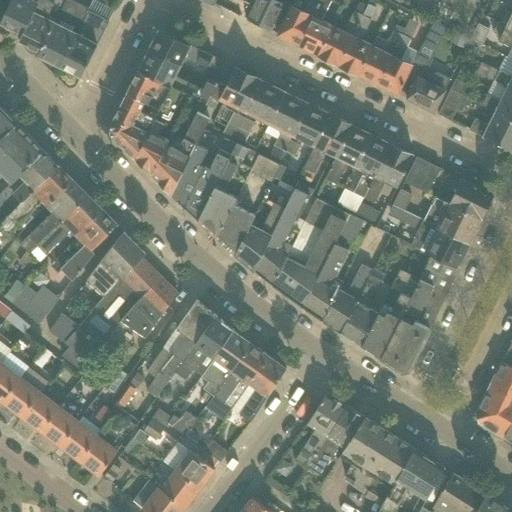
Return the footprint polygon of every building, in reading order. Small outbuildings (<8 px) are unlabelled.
[(11,0),(2,22),(8,29),(14,29),(24,32),(37,0),(11,0)] [(26,46),(31,52),(39,54),(55,21),(47,16),(54,0),(37,0),(24,32),(20,40),(27,44),(26,46)] [(107,17),(112,7),(96,0),(89,0),(86,7),(107,17)] [(208,0),(213,2),(214,0),(243,0),(254,5),(248,19),(271,31),(285,3),(279,0),(208,0)] [(293,6),(278,35),(299,45),(321,0),(310,0),(305,11),(293,6)] [(331,0),(321,0),(299,45),(319,55),(334,26),(322,20),(331,0)] [(344,31),(334,26),(319,55),(339,65),(364,15),(363,15),(368,5),(360,1),(355,11),(344,31)] [(363,15),(364,15),(371,18),(372,19),(378,8),(369,3),(368,5),(363,15)] [(67,27),(66,27),(55,21),(39,54),(60,65),(86,12),(77,8),(67,27)] [(511,11),(506,9),(500,22),(506,26),(511,28),(511,11)] [(82,76),(98,44),(110,20),(89,10),(87,13),(86,12),(60,65),(82,76)] [(361,39),(371,18),(364,15),(339,65),(359,75),(374,45),(361,39)] [(431,21),(421,53),(435,57),(444,25),(431,21)] [(398,25),(396,30),(395,30),(388,42),(378,36),(374,45),(359,75),(379,85),(403,34),(406,30),(406,29),(398,25)] [(511,28),(506,26),(499,39),(511,45),(511,28)] [(208,66),(214,56),(163,31),(161,36),(157,34),(149,50),(181,65),(186,56),(208,67),(208,66)] [(470,38),(457,32),(452,42),(465,49),(470,38)] [(414,64),(402,58),(411,38),(403,34),(379,85),(399,95),(399,94),(406,80),(414,64)] [(184,93),(191,96),(209,105),(215,108),(219,99),(225,87),(214,81),(208,78),(204,87),(177,74),(181,65),(149,50),(139,70),(171,87),(184,93)] [(434,74),(430,82),(423,79),(427,69),(428,70),(433,59),(420,53),(414,64),(406,80),(399,94),(408,98),(407,99),(435,112),(445,89),(451,77),(439,72),(434,74)] [(208,66),(218,71),(223,61),(214,56),(208,66)] [(239,128),(263,80),(236,67),(225,87),(219,99),(222,99),(237,107),(230,123),(228,122),(224,131),(235,136),(239,128)] [(511,76),(511,77),(499,70),(498,72),(490,68),(485,77),(493,81),(507,88),(508,86),(510,87),(511,87),(511,76)] [(124,101),(140,108),(144,100),(147,101),(161,107),(171,87),(139,70),(124,101)] [(456,78),(451,89),(464,95),(468,98),(473,86),(456,78)] [(246,142),(250,133),(251,133),(259,117),(270,123),(286,91),(263,80),(239,128),(235,136),(246,142)] [(169,140),(158,134),(162,126),(167,126),(184,93),(171,87),(161,107),(156,117),(150,129),(136,158),(152,174),(169,140)] [(501,100),(487,94),(482,105),(495,111),(496,110),(498,111),(511,118),(511,90),(507,88),(501,100)] [(439,114),(452,120),(463,95),(464,95),(451,89),(439,114)] [(308,103),(286,91),(270,123),(265,132),(278,138),(270,154),(280,159),(285,150),(308,103)] [(136,158),(150,129),(156,117),(140,108),(124,101),(111,126),(112,134),(136,158)] [(316,146),(331,114),(308,103),(285,150),(297,156),(304,140),(316,146)] [(0,139),(18,123),(0,104),(0,139)] [(210,117),(215,108),(209,105),(204,114),(209,116),(209,117),(210,117)] [(511,118),(498,111),(496,110),(495,111),(489,125),(475,118),(470,129),(511,149),(511,118)] [(200,135),(209,116),(204,114),(197,111),(183,140),(172,134),(169,140),(152,174),(171,193),(196,143),(200,135)] [(353,124),(331,114),(316,146),(305,168),(316,173),(327,151),(338,156),(353,124)] [(0,177),(4,173),(12,181),(20,173),(44,149),(18,123),(0,139),(0,177)] [(372,134),(353,124),(338,156),(327,178),(338,184),(349,162),(357,166),(372,134)] [(354,193),(365,198),(365,197),(391,144),(372,134),(357,166),(366,170),(354,193)] [(199,220),(217,237),(252,166),(259,154),(247,148),(248,147),(236,142),(231,153),(199,220)] [(208,149),(196,143),(171,193),(185,206),(206,165),(201,163),(208,149)] [(365,197),(376,203),(387,181),(398,186),(414,155),(391,144),(365,197)] [(0,195),(8,203),(7,205),(13,211),(59,164),(44,149),(20,173),(12,181),(0,193),(0,195)] [(206,165),(185,206),(199,220),(231,153),(226,151),(224,155),(218,152),(212,164),(211,168),(206,165)] [(252,166),(217,237),(236,253),(254,215),(263,197),(265,198),(272,183),(281,165),(259,154),(252,166)] [(441,168),(417,156),(405,182),(428,193),(441,168)] [(0,251),(13,236),(9,233),(18,224),(24,229),(49,205),(48,204),(73,179),(59,164),(13,211),(0,224),(0,251)] [(491,198),(492,194),(457,176),(454,181),(460,184),(450,203),(482,219),(484,217),(486,216),(490,209),(489,206),(493,199),(491,198)] [(27,250),(20,260),(18,262),(25,268),(34,256),(31,252),(38,245),(39,245),(88,194),(73,179),(48,204),(49,205),(53,209),(26,238),(27,239),(21,244),(27,250)] [(255,270),(284,206),(291,192),(272,183),(265,198),(263,197),(254,215),(236,253),(255,270)] [(317,198),(309,195),(310,194),(295,186),(291,192),(284,206),(255,270),(273,284),(287,254),(291,247),(317,198)] [(393,204),(404,210),(405,211),(413,194),(402,188),(393,204)] [(103,209),(88,194),(39,245),(46,254),(64,237),(70,243),(103,209)] [(471,241),(474,240),(478,233),(477,230),(482,219),(450,203),(436,196),(431,205),(433,205),(425,220),(470,243),(471,241)] [(349,214),(317,198),(291,247),(287,254),(273,284),(304,306),(336,240),(349,214)] [(380,212),(363,203),(358,213),(374,220),(377,219),(380,212)] [(92,249),(118,224),(103,209),(70,243),(64,237),(46,254),(55,261),(51,266),(59,273),(63,269),(73,279),(94,251),(92,249)] [(462,264),(466,257),(465,254),(470,243),(425,220),(405,211),(404,210),(399,219),(420,230),(412,245),(426,251),(426,252),(431,255),(432,254),(458,267),(459,265),(462,264)] [(335,274),(348,247),(350,248),(364,221),(349,214),(336,240),(304,306),(323,319),(339,288),(330,284),(335,274)] [(146,253),(124,231),(104,257),(88,280),(105,296),(124,276),(142,257),(146,253)] [(432,254),(431,255),(420,279),(419,279),(448,293),(460,268),(458,267),(432,254)] [(162,276),(142,257),(124,276),(105,296),(78,328),(66,343),(70,346),(63,355),(85,371),(93,361),(109,337),(121,323),(136,304),(162,276)] [(371,274),(374,269),(362,263),(354,278),(347,292),(339,288),(323,319),(342,332),(366,283),(371,274)] [(395,330),(407,305),(411,297),(419,279),(420,279),(401,270),(392,287),(401,292),(393,309),(393,312),(393,313),(387,310),(385,315),(380,312),(363,346),(382,358),(395,330)] [(383,280),(371,274),(366,283),(342,332),(363,346),(380,312),(369,307),(380,285),(383,280)] [(178,293),(162,276),(136,304),(121,323),(145,339),(146,337),(178,293)] [(407,305),(435,318),(448,293),(419,279),(411,297),(407,305)] [(20,294),(14,302),(40,323),(60,298),(44,286),(38,293),(27,285),(20,294)] [(14,302),(20,294),(11,287),(5,296),(14,302)] [(216,315),(198,299),(177,328),(147,371),(156,377),(147,390),(157,397),(176,372),(216,315)] [(0,313),(6,318),(12,309),(0,300),(0,313)] [(395,330),(422,344),(435,318),(407,305),(395,330)] [(12,309),(6,318),(17,327),(23,319),(12,309)] [(215,358),(235,330),(216,315),(176,372),(186,379),(194,368),(197,371),(197,370),(203,375),(215,358)] [(215,358),(222,363),(204,388),(215,396),(252,342),(235,330),(215,358)] [(403,372),(410,369),(422,344),(395,330),(382,358),(403,372)] [(23,351),(32,340),(25,334),(16,345),(23,351)] [(225,403),(225,402),(233,407),(232,408),(234,409),(270,355),(252,342),(215,396),(225,403)] [(503,360),(511,364),(511,351),(508,350),(503,360)] [(234,409),(240,414),(251,422),(287,367),(270,355),(234,409)] [(511,364),(503,360),(477,412),(479,421),(505,437),(511,421),(511,364)] [(110,372),(93,361),(85,371),(86,372),(103,383),(110,372)] [(21,378),(2,363),(0,365),(0,398),(3,401),(21,378)] [(3,401),(22,415),(40,392),(48,381),(29,367),(21,378),(3,401)] [(136,389),(145,377),(138,372),(129,384),(136,389)] [(136,389),(129,384),(118,400),(117,400),(115,404),(121,409),(124,405),(126,406),(137,390),(136,389)] [(59,407),(40,392),(22,415),(42,430),(59,407)] [(316,428),(296,458),(307,465),(347,405),(328,392),(308,423),(316,428)] [(347,405),(307,465),(321,474),(339,445),(345,448),(346,447),(366,417),(347,405)] [(78,422),(59,407),(42,430),(61,445),(78,422)] [(83,416),(78,422),(61,445),(80,459),(98,436),(102,430),(83,416)] [(144,432),(150,436),(157,440),(166,426),(153,417),(144,431),(144,432)] [(344,476),(357,484),(390,432),(366,417),(346,447),(345,448),(339,457),(351,465),(344,476)] [(179,419),(174,427),(186,435),(191,427),(179,419)] [(190,429),(200,436),(205,430),(204,423),(198,419),(190,429)] [(140,429),(134,438),(141,443),(144,444),(150,436),(144,432),(144,431),(140,429)] [(197,442),(200,436),(190,429),(187,434),(186,435),(197,442)] [(383,501),(414,448),(390,432),(357,484),(383,501)] [(80,459),(100,474),(117,452),(98,436),(80,459)] [(133,454),(141,443),(134,438),(134,439),(133,438),(125,449),(133,454)] [(221,461),(228,452),(212,439),(205,449),(221,461)] [(380,507),(381,508),(378,511),(394,511),(408,487),(426,499),(445,467),(424,454),(414,448),(383,501),(380,507)] [(200,488),(215,469),(192,451),(177,470),(200,488)] [(105,476),(113,482),(119,475),(118,474),(111,469),(105,476)] [(163,489),(186,507),(200,488),(177,470),(163,489)] [(476,511),(487,494),(454,473),(435,502),(436,503),(434,508),(436,510),(433,511),(431,511),(422,507),(419,511),(476,511)] [(182,511),(186,507),(163,489),(150,479),(134,500),(144,508),(148,511),(182,511)] [(285,483),(284,485),(280,491),(288,496),(293,488),(285,483)] [(504,511),(508,507),(487,494),(476,511),(504,511)] [(271,511),(253,498),(242,511),(271,511)]
